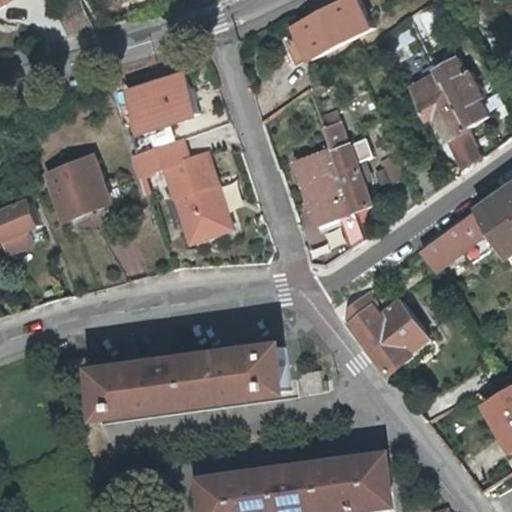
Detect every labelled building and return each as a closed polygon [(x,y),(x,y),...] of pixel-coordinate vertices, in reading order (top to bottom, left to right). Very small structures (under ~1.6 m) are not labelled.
[(0,0),(0,9),(3,14),(27,0),(0,0)] [(81,0),(63,0),(55,3),(71,38),(96,31),(81,0)] [(361,0),(343,0),(296,23),(311,56),(373,25),(361,0)] [(459,55),(437,66),(486,153),(499,144),(485,119),(492,115),(481,97),(486,94),(472,69),(468,71),(459,55)] [(468,165),(486,153),(437,66),(434,60),(419,68),(424,78),(412,85),(430,118),(440,113),(468,165)] [(189,73),(134,88),(147,129),(201,114),(189,73)] [(324,122),(332,143),(357,204),(374,197),(357,156),(374,149),(367,131),(348,139),(338,116),(324,122)] [(410,136),(397,142),(407,166),(420,160),(410,136)] [(187,137),(133,155),(142,180),(165,172),(190,244),(238,228),(211,150),(193,156),(187,137)] [(326,218),(340,212),(357,204),(332,143),(301,156),(326,218)] [(394,149),(379,155),(389,180),(405,173),(394,149)] [(96,155),(55,172),(74,216),(114,200),(96,155)] [(29,188),(0,202),(0,222),(6,236),(42,220),(29,188)] [(511,193),(481,215),(496,237),(511,261),(511,193)] [(368,233),(357,204),(340,212),(353,244),(358,240),(368,233)] [(440,274),(496,237),(481,215),(480,213),(425,253),(440,274)] [(392,377),(415,360),(412,356),(429,344),(400,306),(383,319),(365,297),(349,310),(348,320),(392,377)] [(156,365),(106,372),(111,422),(295,399),(288,348),(249,353),(248,348),(233,350),(233,355),(170,364),(170,359),(156,360),(156,365)] [(323,370),(305,372),(308,394),(326,392),(323,370)] [(502,425),(506,423),(511,431),(511,393),(491,405),(502,425)] [(398,511),(392,470),(210,494),(213,511),(398,511)]
